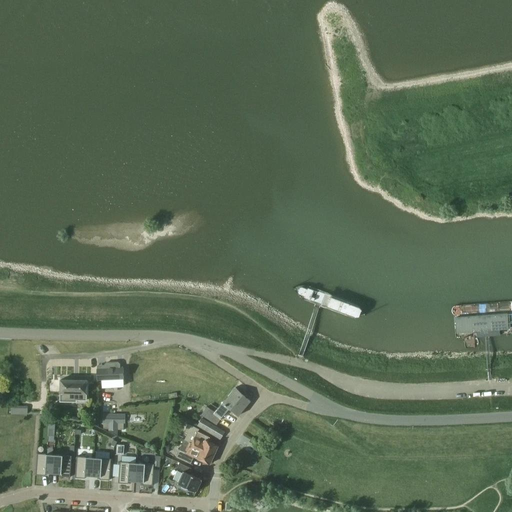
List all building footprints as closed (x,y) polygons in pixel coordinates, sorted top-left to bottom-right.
[(306,260),(289,302),(366,334),(383,292),(306,260)] [(511,347),(511,301),(452,307),(456,352),(511,347)] [(104,368),(97,369),(97,382),(103,384),(103,387),(123,386),(123,379),(124,379),(123,368),(120,367),(120,363),(118,362),(106,362),(104,364),(104,368)] [(60,380),(60,392),(60,401),(77,401),(77,400),(87,400),(87,380),(60,380)] [(235,388),(217,408),(214,412),(222,417),(229,408),(238,415),(250,401),(235,388)] [(207,406),(201,415),(217,425),(222,417),(214,412),(217,408),(211,403),(208,407),(207,406)] [(126,423),(126,414),(104,413),(104,422),(109,422),(109,429),(118,430),(118,423),(126,423)] [(225,431),(202,418),(197,426),(220,440),(225,431)] [(214,454),(215,454),(218,446),(208,442),(210,437),(198,431),(199,429),(188,424),(184,431),(187,433),(184,440),(189,442),(214,454)] [(214,454),(189,442),(185,450),(187,451),(187,453),(180,449),(176,457),(190,464),(192,461),(194,457),(210,464),(214,454)] [(117,445),(116,454),(123,455),(124,445),(117,445)] [(37,453),(36,475),(46,476),(46,473),(53,474),(54,455),(53,455),(47,454),(37,453)] [(54,455),(53,474),(60,474),(60,477),(70,477),(71,456),(54,455)] [(77,456),(75,478),(85,479),(85,476),(92,477),(94,458),(77,456)] [(94,458),(92,477),(100,477),(99,480),(109,480),(111,459),(94,458)] [(120,462),(118,483),(128,484),(128,481),(135,482),(137,463),(120,462)] [(137,463),(135,482),(143,482),(142,485),(152,486),(154,464),(137,463)] [(180,463),(177,469),(183,471),(189,474),(192,468),(180,463)] [(183,471),(178,484),(182,486),(182,488),(186,490),(187,488),(196,492),(202,480),(189,474),(183,471)]
